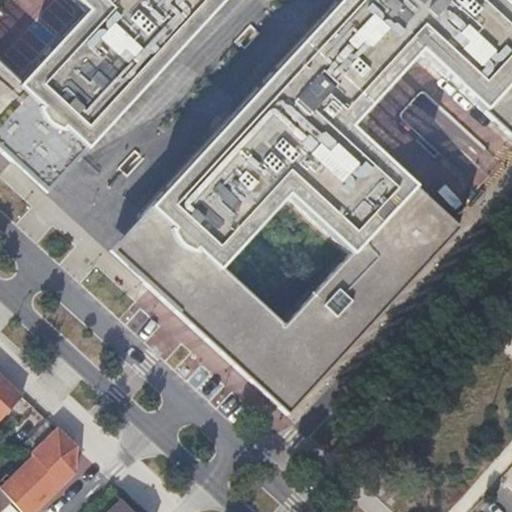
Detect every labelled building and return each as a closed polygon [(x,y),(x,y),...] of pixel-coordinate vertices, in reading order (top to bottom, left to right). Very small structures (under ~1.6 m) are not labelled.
[(0,153),(9,161),(44,193),(76,158),(86,146),(106,125),(221,0),(336,0),(149,205),(139,216),(106,251),(285,414),(454,228),(407,186),(344,128),(414,53),(476,111),(511,144),(511,16),(494,0),(69,0),(83,12),(18,83),(0,66),(0,153)] [(0,413),(21,395),(11,386),(7,390),(3,386),(7,382),(0,375),(0,413)] [(7,382),(3,386),(7,390),(11,386),(7,382)] [(0,478),(0,489),(2,492),(21,511),(34,511),(48,499),(44,495),(48,491),(52,495),(59,488),(75,473),(75,463),(70,462),(70,457),(75,457),(76,445),(56,428),(30,454),(32,456),(8,477),(5,473),(0,478)] [(0,489),(0,509),(2,511),(21,511),(2,492),(0,489)] [(130,511),(119,500),(110,510),(107,511),(130,511)]
